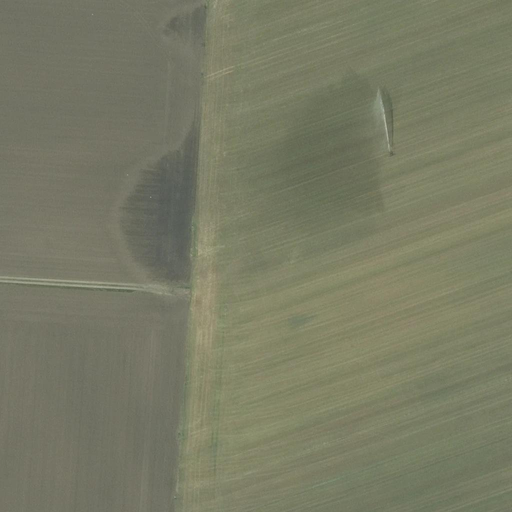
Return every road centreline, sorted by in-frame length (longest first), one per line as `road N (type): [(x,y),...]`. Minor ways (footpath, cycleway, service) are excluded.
road 1 (track): [(209,0),(177,511)]
road 2 (track): [(192,292),(0,280)]
